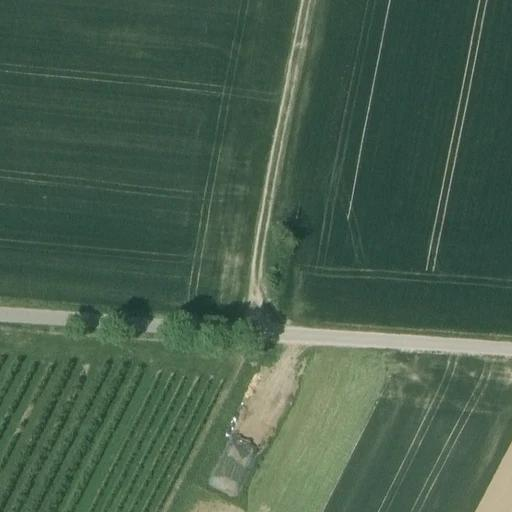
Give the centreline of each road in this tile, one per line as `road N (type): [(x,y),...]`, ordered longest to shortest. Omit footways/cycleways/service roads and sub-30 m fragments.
road 1 (track): [(0,314),(511,349)]
road 2 (track): [(242,332),(307,0)]
